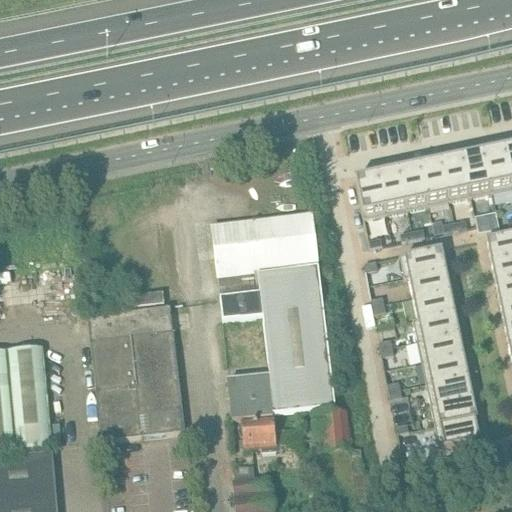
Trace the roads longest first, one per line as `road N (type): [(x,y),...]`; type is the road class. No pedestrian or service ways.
road 1 (motorway): [(0,104),(511,0)]
road 2 (secondary): [(0,182),(319,116)]
road 3 (residential): [(330,172),(390,477)]
road 4 (motorway): [(266,0),(0,54)]
road 5 (unknown): [(106,238),(133,270),(191,310),(190,231),(197,219),(255,206)]
road 6 (residential): [(214,511),(191,310)]
road 7 (secondary): [(319,116),(511,77)]
road 8 (residential): [(330,172),(511,131)]
road 9 (unclassified): [(86,511),(69,360)]
